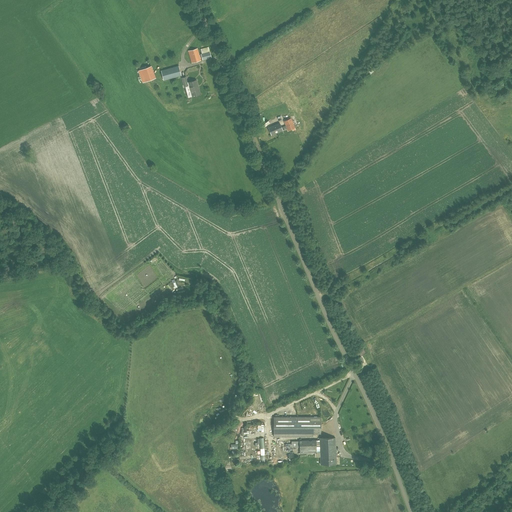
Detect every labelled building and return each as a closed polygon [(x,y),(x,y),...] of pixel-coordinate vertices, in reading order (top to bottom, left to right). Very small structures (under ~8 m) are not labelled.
[(201,60),(197,48),(189,51),(192,63),(201,60)] [(211,58),(210,52),(206,53),(201,54),(203,60),(211,58)] [(156,78),(152,66),(138,71),(143,83),(156,78)] [(182,76),(179,66),(161,71),(164,80),(182,76)] [(197,80),(188,82),(192,96),(201,94),(197,80)] [(291,118),(284,121),(288,131),(292,129),(295,128),(291,118)] [(272,135),(283,130),(284,130),(283,127),(282,128),(280,123),(269,128),(272,135)] [(39,251),(45,255),(49,250),(43,246),(39,251)] [(321,417),(274,417),(274,437),(313,437),(313,434),(321,433),(321,417)] [(320,438),(320,441),(316,441),(299,441),(299,447),(300,453),(300,454),(317,453),(320,453),(321,464),(336,464),(335,438),(320,438)]
